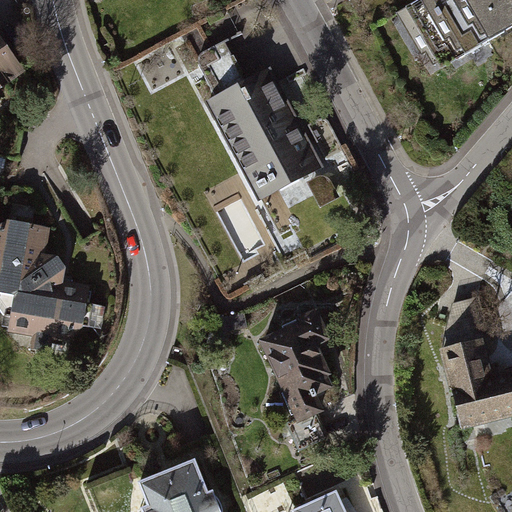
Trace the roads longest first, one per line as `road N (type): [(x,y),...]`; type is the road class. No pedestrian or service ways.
road 1 (tertiary): [(0,443),(43,439),(105,404),(129,378),(153,298),(139,231),(52,0)]
road 2 (residential): [(410,213),(413,235),(379,313),(374,357),(386,451),(406,511)]
road 3 (residential): [(290,0),(410,213)]
road 4 (residential): [(511,123),(410,213)]
